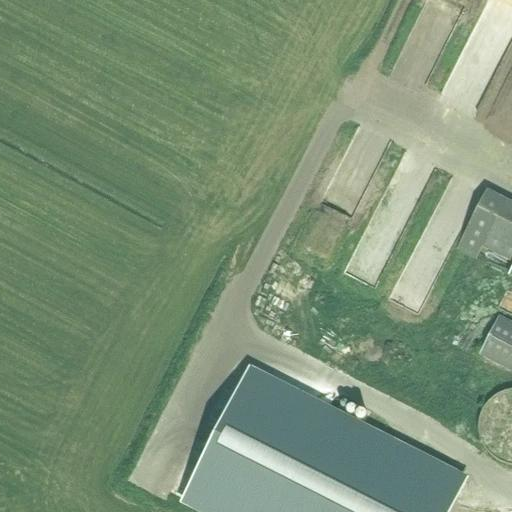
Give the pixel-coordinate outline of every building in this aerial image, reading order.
[(359,136),(356,146),(389,157),(392,148),(359,136)] [(257,172),(265,154),(255,149),(247,167),(257,172)] [(407,235),(431,180),(404,168),(382,220),(396,226),(395,230),(407,235)] [(511,278),(511,204),(488,192),(457,250),(476,260),(483,248),(511,263),(511,269),(508,276),(511,278)] [(435,241),(417,267),(425,272),(418,281),(428,288),(452,254),(435,241)] [(511,325),(499,318),(480,355),(511,370),(511,325)] [(205,511),(449,511),(464,483),(249,374),(184,501),(205,511)] [(342,400),(360,404),(363,393),(345,389),(342,400)] [(511,390),(511,391),(504,393),(498,395),(490,401),(486,407),(482,412),(480,419),(479,428),(479,435),(481,441),(485,450),(490,455),(495,459),(501,463),(510,466),(511,465),(511,390)]
